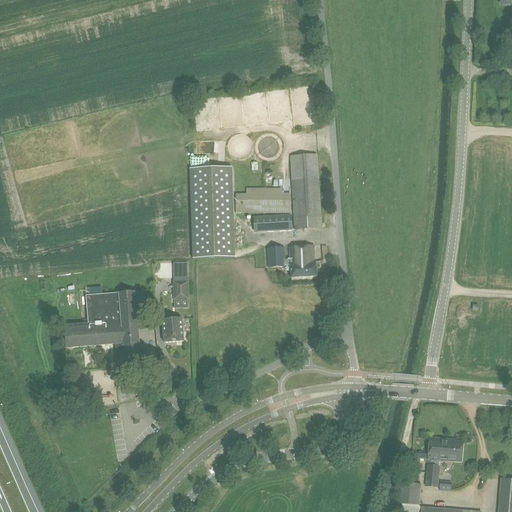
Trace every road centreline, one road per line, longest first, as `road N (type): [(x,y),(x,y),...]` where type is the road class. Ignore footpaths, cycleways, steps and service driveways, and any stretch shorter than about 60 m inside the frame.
road 1 (tertiary): [(428,393),(454,223),(468,0)]
road 2 (unclassified): [(349,335),(319,0)]
road 3 (secondary): [(352,390),(294,393),(243,412),(185,454),(129,511)]
road 4 (unclassified): [(349,335),(213,390),(124,409),(128,432)]
road 5 (secondary): [(146,511),(192,464),(242,429),(352,390)]
road 6 (unclassified): [(176,511),(239,464),(335,448),(352,390)]
road 7 (track): [(381,511),(418,393)]
